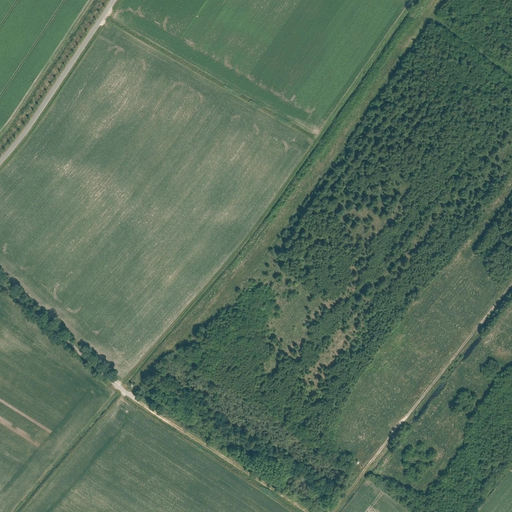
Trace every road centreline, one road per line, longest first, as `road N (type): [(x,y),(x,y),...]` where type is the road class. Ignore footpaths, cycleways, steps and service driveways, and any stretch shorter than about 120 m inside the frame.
road 1 (track): [(306,511),(126,392),(0,279)]
road 2 (track): [(511,282),(333,511)]
road 3 (track): [(114,0),(0,162)]
